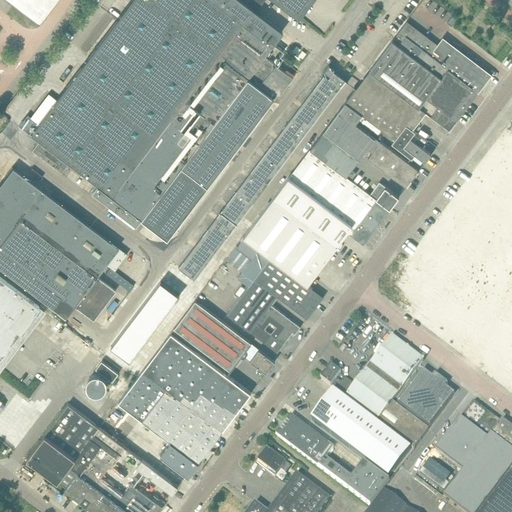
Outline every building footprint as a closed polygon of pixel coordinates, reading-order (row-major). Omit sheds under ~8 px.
[(0,0),(0,106),(56,32),(38,18),(14,0),(0,0)] [(14,0),(38,18),(51,0),(14,0)] [(25,120),(21,126),(59,155),(58,156),(39,142),(32,150),(61,172),(67,164),(59,157),(61,156),(97,183),(91,191),(116,209),(135,224),(140,217),(149,224),(166,236),(206,184),(275,95),(278,97),(292,77),(284,71),(263,55),(281,31),(256,12),(245,3),(240,0),(130,0),(56,99),(48,110),(45,108),(41,105),(32,117),(29,114),(25,120)] [(247,0),(245,3),(256,12),(264,0),(274,0),(297,17),(310,0),(247,0)] [(407,21),(370,69),(425,111),(449,130),(457,120),(478,93),(492,74),(491,74),(490,75),(484,70),(479,67),(443,39),(443,37),(437,44),(407,21)] [(182,264),(179,268),(194,280),(212,256),(253,203),(268,184),(281,167),(287,158),(346,80),(333,70),(334,69),(329,65),(327,67),(325,70),(327,72),(182,264)] [(356,88),(345,102),(351,106),(362,114),(394,139),(405,123),(412,128),(425,111),(370,69),(356,88)] [(345,102),(323,131),(356,156),(356,155),(364,145),(372,152),(368,158),(406,187),(419,170),(388,147),(379,139),(376,137),(372,134),(370,132),(356,122),(362,114),(351,106),(345,102)] [(391,142),(391,143),(411,158),(411,157),(414,153),(425,162),(431,154),(423,147),(428,140),(422,136),(415,131),(412,128),(405,123),(394,139),(391,142)] [(323,131),(310,148),(334,167),(351,180),(356,173),(351,169),(348,167),(356,156),(323,131)] [(310,148),(286,180),(301,192),(353,231),(351,234),(363,244),(387,213),(390,209),(370,194),(351,180),(334,167),(310,148)] [(511,151),(473,203),(475,204),(487,214),(500,224),(511,232),(511,151)] [(0,267),(65,317),(74,305),(93,320),(115,291),(96,276),(106,264),(114,270),(120,263),(127,254),(12,167),(5,177),(0,183),(0,267)] [(286,180),(243,237),(259,249),(261,250),(271,257),(307,285),(347,231),(351,234),(353,231),(301,192),(286,180)] [(379,182),(370,194),(390,209),(399,197),(379,182)] [(462,195),(443,219),(456,229),(475,204),(473,203),(462,195)] [(475,204),(456,229),(469,238),(487,214),(475,204)] [(487,214),(469,238),(482,248),(500,224),(487,214)] [(511,232),(500,224),(482,248),(494,258),(511,234),(511,232)] [(511,234),(494,258),(507,267),(511,260),(511,234)] [(249,286),(227,314),(250,331),(257,323),(258,321),(262,324),(269,315),(284,326),(276,337),(271,334),(265,342),(276,352),(277,352),(282,346),(284,343),(292,332),(295,334),(300,327),(271,304),(277,295),(307,318),(323,297),(307,285),(271,257),(261,250),(255,259),(253,258),(238,277),(249,286)] [(417,254),(405,270),(417,279),(429,263),(417,254)] [(417,279),(405,295),(418,305),(430,289),(442,273),(429,263),(417,279)] [(134,286),(110,268),(105,274),(129,292),(134,286)] [(405,270),(393,286),(405,295),(417,279),(405,270)] [(442,273),(430,289),(443,299),(455,283),(442,273)] [(0,356),(38,306),(0,277),(0,356)] [(161,281),(155,288),(174,303),(180,295),(161,281)] [(443,299),(431,315),(444,324),(456,309),(468,293),(455,283),(443,299)] [(155,288),(150,295),(169,310),(174,303),(155,288)] [(430,289),(418,305),(431,315),(443,299),(430,289)] [(456,309),(444,324),(456,334),(468,318),(481,302),(468,293),(456,309)] [(150,295),(144,303),(163,317),(169,310),(150,295)] [(251,342),(195,300),(174,327),(230,370),(240,357),(242,358),(244,358),(246,354),(246,352),(245,351),(251,342)] [(481,302),(468,318),(481,328),(493,312),(481,302)] [(144,303),(139,310),(158,324),(163,317),(144,303)] [(139,310),(133,317),(152,332),(158,324),(139,310)] [(481,328),(469,344),(483,355),(508,323),(493,312),(481,328)] [(133,317),(128,324),(147,339),(152,332),(133,317)] [(468,318),(456,334),(469,344),(481,328),(468,318)] [(128,324),(122,332),(141,346),(147,339),(128,324)] [(122,332),(117,339),(136,353),(141,346),(122,332)] [(159,454),(186,475),(188,476),(205,453),(205,452),(250,393),(170,332),(134,380),(118,402),(168,440),(165,444),(166,445),(159,454)] [(335,390),(360,409),(400,439),(413,449),(428,429),(392,401),(423,360),(408,348),(392,336),(360,377),(356,383),(354,385),(344,377),(341,382),(335,390)] [(511,336),(493,362),(507,373),(511,366),(511,336)] [(117,339),(111,346),(130,361),(136,353),(117,339)] [(250,360),(266,372),(275,361),(272,359),(259,348),(250,360)] [(95,369),(112,381),(118,373),(101,361),(95,369)] [(341,382),(337,378),(341,373),(331,365),(320,379),(335,390),(341,382)] [(429,428),(454,395),(444,388),(447,384),(434,375),(432,378),(422,371),(397,404),(429,428)] [(410,449),(333,390),(311,419),(388,478),(410,449)] [(460,418),(435,450),(463,471),(500,422),(488,413),(487,414),(473,403),(474,402),(473,402),(461,418),(460,418)] [(68,403),(26,458),(39,468),(48,474),(91,507),(97,511),(158,511),(159,511),(160,510),(163,506),(134,485),(137,480),(142,474),(143,472),(172,494),(178,486),(99,427),(68,403)] [(291,415),(276,435),(277,436),(318,467),(370,506),(383,489),(389,481),(363,462),(355,473),(352,478),(325,458),(329,454),(333,447),(293,417),(291,415)] [(463,471),(443,497),(463,511),(478,511),(490,497),(511,468),(511,427),(502,420),(500,422),(463,471)] [(267,448),(257,461),(256,463),(257,464),(258,462),(276,475),(275,477),(275,478),(286,463),(267,448)] [(511,511),(511,468),(490,497),(478,511),(511,511)] [(320,511),(330,500),(297,474),(292,481),(268,511),(266,511),(255,503),(254,505),(251,502),(244,511),(320,511)] [(405,511),(408,508),(383,489),(370,506),(369,508),(365,511),(405,511)]
